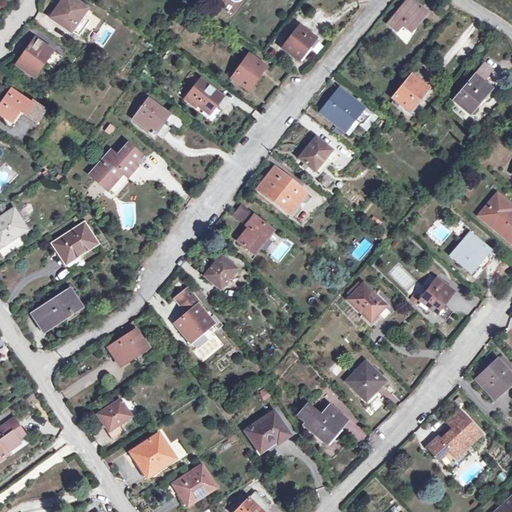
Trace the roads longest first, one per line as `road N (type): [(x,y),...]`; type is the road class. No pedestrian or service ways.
road 1 (residential): [(374,0),(274,118),(139,303),(34,371)]
road 2 (residential): [(320,511),(395,433),(511,283)]
road 3 (residential): [(34,371),(127,511)]
